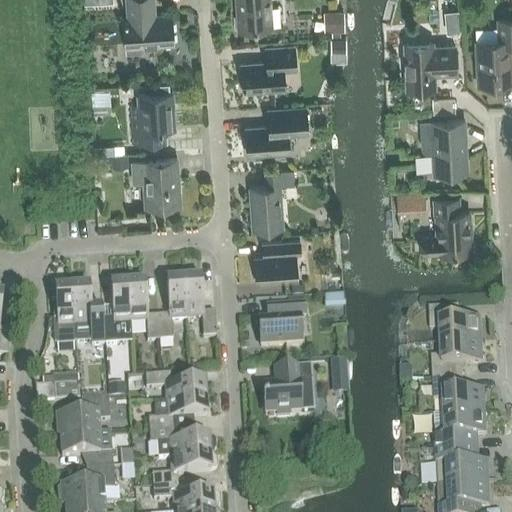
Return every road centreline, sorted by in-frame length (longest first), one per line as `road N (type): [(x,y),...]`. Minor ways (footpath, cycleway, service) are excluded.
road 1 (residential): [(243,511),(222,236)]
road 2 (residential): [(30,511),(21,381),(38,326),(34,271)]
road 3 (residential): [(222,236),(205,5)]
road 4 (residential): [(34,271),(60,246),(222,236)]
road 5 (residential): [(511,303),(503,145),(511,131)]
